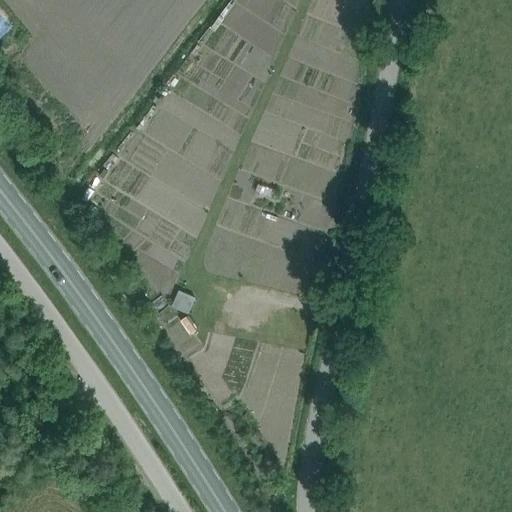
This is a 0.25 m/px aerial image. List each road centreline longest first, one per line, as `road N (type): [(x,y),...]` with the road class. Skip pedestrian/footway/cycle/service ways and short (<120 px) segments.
road 1 (unclassified): [(308,511),(399,0)]
road 2 (primary): [(223,511),(106,332),(0,190)]
road 3 (unclassified): [(165,511),(0,259)]
